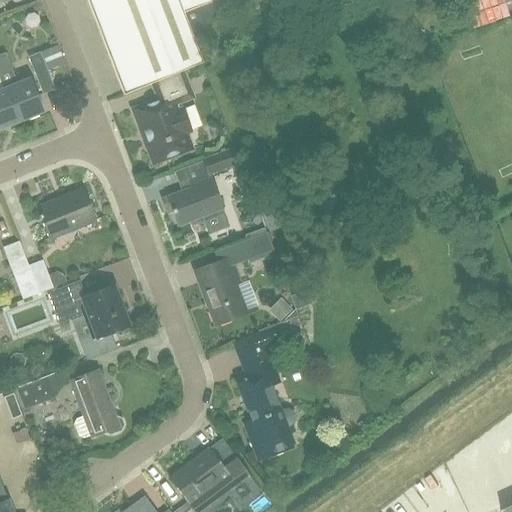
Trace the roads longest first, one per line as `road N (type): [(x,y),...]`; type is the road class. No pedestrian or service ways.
road 1 (residential): [(68,500),(187,418),(195,400),(194,374),(103,137)]
road 2 (residential): [(103,137),(53,0)]
